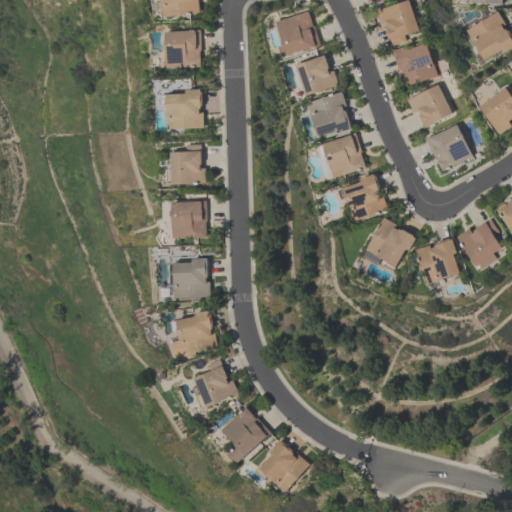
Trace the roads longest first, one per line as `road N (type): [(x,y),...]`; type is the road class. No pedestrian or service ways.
road 1 (residential): [(232,0),(244,321),(276,393),(342,444)]
road 2 (residential): [(338,0),(432,213)]
road 3 (residential): [(511,498),(396,466)]
